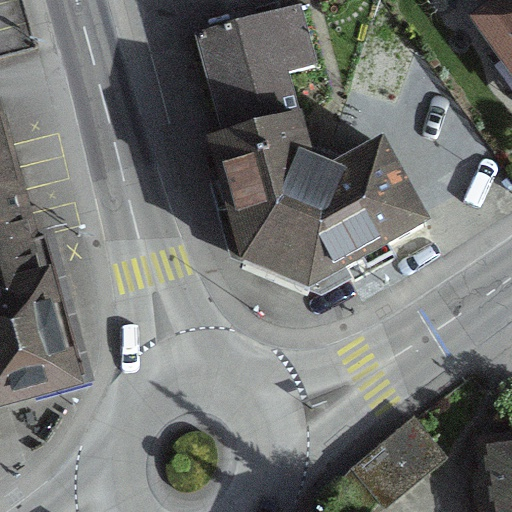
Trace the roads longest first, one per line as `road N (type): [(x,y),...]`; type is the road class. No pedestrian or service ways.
road 1 (secondary): [(79,0),(183,370)]
road 2 (secondary): [(183,370),(153,380),(111,424),(102,485),(112,511)]
road 3 (residential): [(426,337),(289,422)]
road 4 (secondary): [(289,422),(256,385),(208,368),(183,370)]
